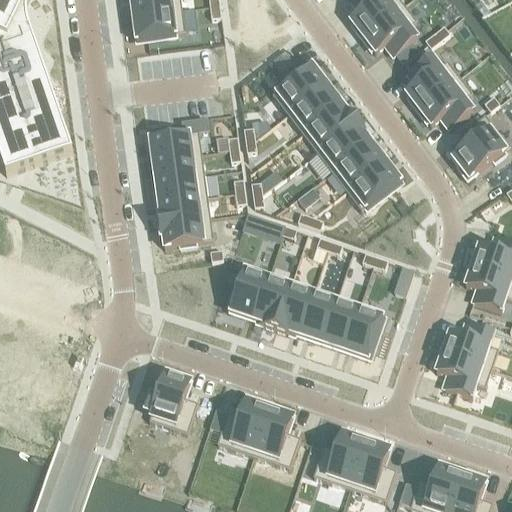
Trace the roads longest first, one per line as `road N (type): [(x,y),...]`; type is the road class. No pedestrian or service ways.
road 1 (residential): [(392,426),(444,268),(446,205),(294,0)]
road 2 (residential): [(84,0),(125,294),(121,337)]
road 3 (residential): [(121,337),(392,426)]
road 4 (residential): [(121,337),(59,511)]
road 5 (residential): [(392,426),(511,466)]
